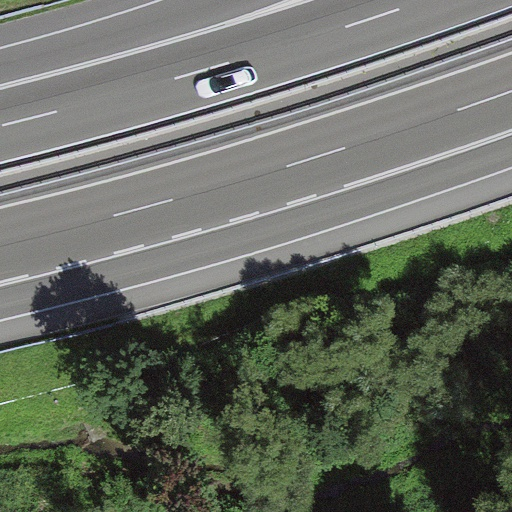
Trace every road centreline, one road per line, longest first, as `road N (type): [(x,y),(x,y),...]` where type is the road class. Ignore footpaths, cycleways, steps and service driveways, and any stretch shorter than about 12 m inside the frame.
road 1 (motorway): [(0,242),(245,177),(511,89)]
road 2 (motorway): [(0,306),(106,281),(511,153)]
road 3 (motorway): [(430,0),(306,43),(0,122)]
road 4 (motorway): [(216,0),(85,48),(0,68)]
